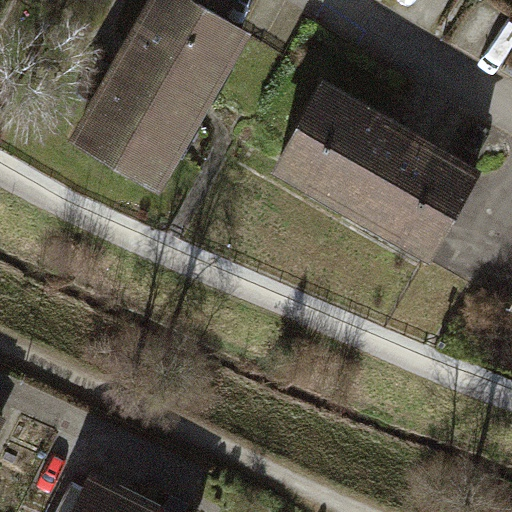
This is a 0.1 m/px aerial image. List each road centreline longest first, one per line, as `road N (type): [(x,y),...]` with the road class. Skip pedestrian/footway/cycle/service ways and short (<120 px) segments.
road 1 (track): [(360,511),(0,344)]
road 2 (residential): [(340,0),(511,102)]
